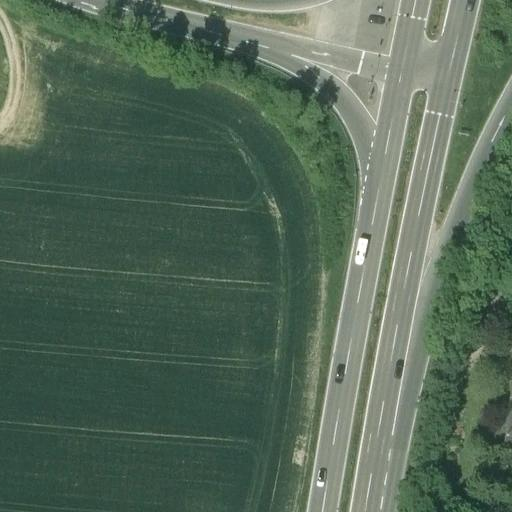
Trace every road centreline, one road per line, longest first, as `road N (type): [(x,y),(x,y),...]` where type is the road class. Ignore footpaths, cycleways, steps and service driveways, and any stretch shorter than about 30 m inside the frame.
road 1 (primary): [(383,169),(322,511)]
road 2 (motorway): [(388,374),(511,97)]
road 3 (primary): [(388,374),(448,82)]
road 4 (motorway): [(98,0),(292,50)]
road 5 (motorway): [(292,50),(331,84),(383,169)]
road 6 (primary): [(364,511),(388,374)]
